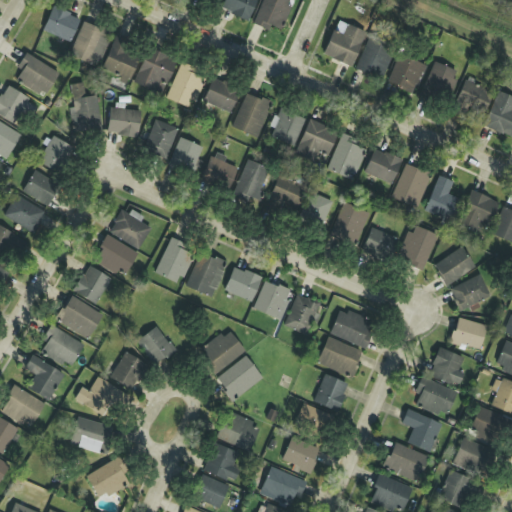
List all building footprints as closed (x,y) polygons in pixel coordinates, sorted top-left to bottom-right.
[(224,0),(220,10),(248,21),(256,0),(224,0)] [(278,33),(292,0),(262,0),(253,22),(278,33)] [(80,17),(52,7),(43,32),(71,42),(80,17)] [(68,56),(96,67),(111,33),(83,21),(68,56)] [(351,67),(366,33),(346,24),(342,34),(333,30),(322,55),(351,67)] [(138,54),(128,51),(132,39),(114,34),(102,72),(130,81),(138,54)] [(355,68),(381,80),(396,48),(370,36),(355,68)] [(133,83),(162,95),(177,60),(149,48),(133,83)] [(45,98),(59,73),(25,54),(17,68),(22,71),(16,81),(45,98)] [(426,66),(399,54),(387,82),(414,94),(426,66)] [(459,72),(434,62),(421,93),(446,104),(459,72)] [(167,100),(193,109),(205,71),(179,63),(167,100)] [(229,114),(240,92),(212,78),(202,100),(229,114)] [(454,105),(481,117),(492,92),(465,79),(454,105)] [(96,96),(85,97),(83,83),(69,85),(76,133),(101,129),(96,96)] [(0,116),(17,125),(30,98),(4,86),(0,95),(0,116)] [(484,125),(511,135),(511,132),(511,97),(497,91),(484,125)] [(271,103),(245,93),(232,128),(258,138),(271,103)] [(107,134),(137,137),(140,111),(124,110),(124,106),(110,105),(107,134)] [(304,118),(277,110),(271,128),(274,128),(271,139),(295,146),(304,118)] [(327,158),(337,130),(308,119),(295,156),(316,164),(319,155),(327,158)] [(166,160),(179,129),(156,120),(143,151),(166,160)] [(0,155),(7,159),(21,135),(0,122),(0,155)] [(327,170),(354,180),(368,143),(342,133),(327,170)] [(75,150),(53,136),(38,161),(59,175),(75,150)] [(192,174),(203,148),(180,138),(168,164),(192,174)] [(364,174),(392,184),(402,159),(373,148),(364,174)] [(228,189),(237,169),(224,163),(226,157),(213,152),(202,178),(228,189)] [(232,197),(249,203),(251,200),(257,202),(269,169),(245,160),(232,197)] [(390,198),(417,209),(431,175),(405,164),(390,198)] [(49,206),(59,183),(33,171),(22,194),(49,206)] [(448,195),(452,182),(437,176),(424,212),(451,222),(460,199),(448,195)] [(270,199),(298,208),(304,186),(276,178),(270,199)] [(456,225),(482,235),(496,201),(470,190),(456,225)] [(300,218),(321,228),(332,202),(311,193),(300,218)] [(33,234),(46,213),(16,195),(3,216),(33,234)] [(329,235),(355,246),(369,213),(343,202),(329,235)] [(511,209),(501,206),(491,235),(511,242),(511,209)] [(108,232),(138,250),(151,229),(140,222),(142,219),(123,208),(108,232)] [(437,235),(411,225),(397,260),(423,270),(437,235)] [(21,253),(27,240),(0,228),(0,260),(2,261),(8,247),(21,253)] [(398,240),(371,228),(361,251),(387,263),(398,240)] [(124,278),(137,253),(107,236),(93,261),(124,278)] [(194,252),(169,241),(154,274),(179,285),(194,252)] [(432,265),(445,286),(474,268),(461,247),(432,265)] [(186,288),(213,298),(225,262),(198,253),(186,288)] [(96,305),(110,279),(88,266),(73,292),(96,305)] [(0,286),(8,272),(0,267),(0,286)] [(224,291),(251,303),(261,279),(234,267),(224,291)] [(448,289),(459,312),(470,307),(469,306),(490,297),(479,274),(448,289)] [(292,292),(264,280),(252,309),(280,321),(292,292)] [(283,327),(303,335),(309,321),(315,324),(319,316),(316,314),(320,303),(297,294),(283,327)] [(102,315),(70,296),(56,321),(88,340),(102,315)] [(365,347),(374,321),(338,310),(330,336),(365,347)] [(502,334),(511,337),(511,315),(509,314),(502,334)] [(450,343),(480,350),(485,325),(455,318),(450,343)] [(84,343),(49,326),(42,341),(46,343),(41,354),(72,369),(84,343)] [(155,366),(175,351),(157,326),(136,341),(155,366)] [(245,352),(228,330),(197,353),(214,375),(245,352)] [(362,352),(327,337),(316,364),(351,378),(362,352)] [(511,343),(505,341),(494,366),(511,374),(511,343)] [(459,386),(463,373),(459,372),(463,356),(437,349),(429,378),(459,386)] [(132,391),(147,365),(124,352),(109,379),(132,391)] [(233,402),(262,378),(245,356),(215,379),(233,402)] [(28,390),(50,401),(64,372),(31,357),(24,370),(35,375),(28,390)] [(314,404),(338,411),(347,382),(322,375),(314,404)] [(74,400),(102,416),(109,403),(120,409),(128,396),(97,377),(88,392),(81,388),(74,400)] [(456,392),(421,377),(414,393),(419,395),(415,406),(445,419),(456,392)] [(490,391),(494,392),(489,406),(511,413),(511,382),(495,377),(490,391)] [(0,409),(0,411),(29,430),(45,405),(14,386),(0,409)] [(321,439),(332,417),(304,404),(294,426),(321,439)] [(497,444),(506,416),(477,407),(468,435),(497,444)] [(430,452),(441,423),(406,410),(401,424),(412,428),(406,444),(430,452)] [(259,423),(225,414),(218,442),(252,450),(259,423)] [(101,452),(106,424),(76,418),(70,446),(101,452)] [(0,452),(4,455),(17,428),(0,419),(0,452)] [(492,451),(462,438),(451,463),(481,476),(492,451)] [(310,473),(319,450),(290,439),(281,462),(310,473)] [(428,457),(394,443),(382,469),(417,483),(428,457)] [(233,467),(238,452),(214,444),(204,472),(234,482),(239,469),(233,467)] [(0,481),(9,463),(0,459),(0,481)] [(99,500),(128,484),(115,460),(86,476),(99,500)] [(296,507),(304,480),(268,468),(260,496),(296,507)] [(473,480),(450,471),(438,499),(461,509),(473,480)] [(192,498),(219,509),(229,486),(202,475),(192,498)] [(369,503),(393,511),(402,511),(412,488),(379,475),(369,503)] [(11,511),(35,511),(15,503),(11,511)]
